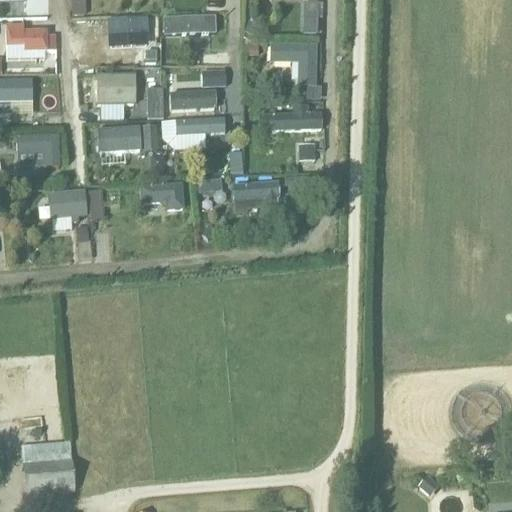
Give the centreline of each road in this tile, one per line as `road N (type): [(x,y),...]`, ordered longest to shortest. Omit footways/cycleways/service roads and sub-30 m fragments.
road 1 (unclassified): [(116,491),(321,477),(338,457),(351,427),(368,0)]
road 2 (residential): [(0,277),(310,249),(326,221),(327,0)]
road 3 (residential): [(58,0),(72,182)]
road 4 (residential): [(234,0),(234,122)]
